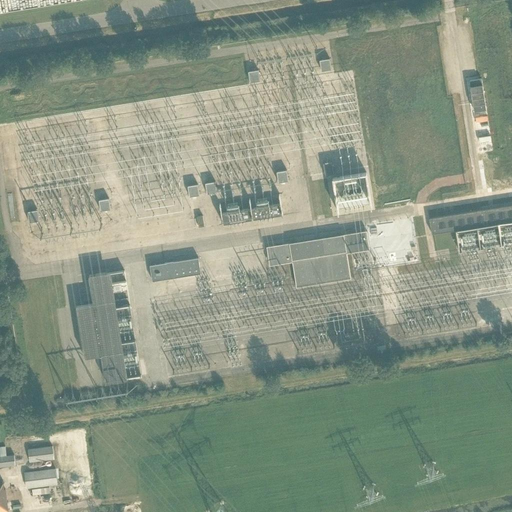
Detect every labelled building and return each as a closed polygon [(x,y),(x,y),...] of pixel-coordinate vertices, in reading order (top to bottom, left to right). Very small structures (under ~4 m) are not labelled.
[(321,72),(331,70),(329,59),(319,60),(321,72)] [(250,83),(260,81),(258,70),(248,71),(250,83)] [(332,162),(323,164),(325,175),(334,173),(332,162)] [(278,183),(289,181),(287,170),(277,172),(278,183)] [(207,194),(217,193),(215,181),(205,183),(207,194)] [(190,197),(200,195),(198,184),(188,186),(190,197)] [(101,211),(111,210),(109,198),(99,200),(101,211)] [(283,214),(281,204),(251,208),(221,213),(223,224),(253,219),(283,214)] [(433,234),(511,221),(511,205),(431,218),(433,234)] [(29,223),(40,221),(38,210),(28,211),(29,223)] [(412,240),(410,224),(391,227),(393,243),(412,240)] [(367,231),(267,247),(270,266),(293,262),(297,287),(351,279),(347,253),(370,250),(367,231)] [(201,273),(198,258),(150,265),(153,281),(201,273)] [(106,383),(128,379),(111,272),(89,275),(93,303),(77,306),(85,358),(102,355),(106,383)] [(0,467),(15,465),(14,455),(7,456),(6,446),(0,446),(0,467)] [(53,446),(28,449),(30,462),(55,459),(53,446)] [(56,469),(24,472),(26,489),(58,485),(56,469)] [(4,481),(0,481),(0,511),(9,511),(7,489),(5,490),(4,481)]
